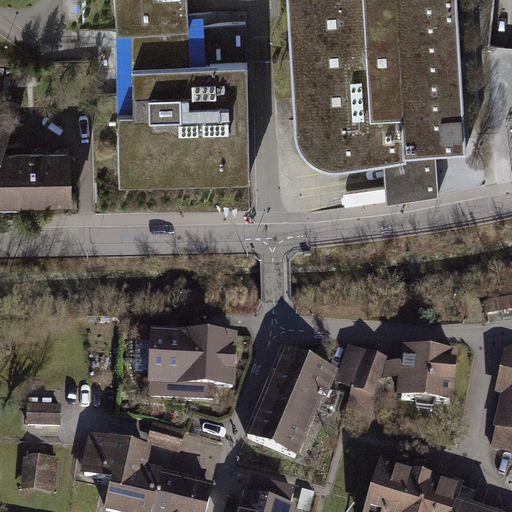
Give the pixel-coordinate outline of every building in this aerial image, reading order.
[(116,0),(118,28),(134,27),(191,25),(189,0),(116,0)] [(300,148),(310,160),(320,166),(331,169),(384,161),(410,159),(417,198),(440,195),(437,150),(467,148),(457,0),(287,0),(295,134),(300,148)] [(120,180),(252,176),(246,22),(191,25),(134,27),(136,110),(120,110),(120,180)] [(71,153),(0,154),(0,170),(1,200),(72,198),(71,153)] [(410,159),(384,161),(388,201),(417,198),(410,159)] [(150,396),(213,399),(214,387),(233,387),(235,338),(153,334),(150,396)] [(339,383),(356,390),(370,356),(353,349),(342,376),(339,383)] [(456,358),(408,353),(403,400),(451,405),(456,358)] [(287,354),(268,398),(313,417),(318,405),(336,412),(342,398),(330,393),(337,375),(287,354)] [(377,399),(392,365),(370,356),(356,390),(349,418),(370,426),(377,399)] [(511,357),(510,357),(502,391),(506,392),(493,447),(511,451),(511,357)] [(268,398),(251,440),(295,458),(313,417),(268,398)] [(61,408),(31,408),(31,426),(60,427),(61,408)] [(185,434),(157,427),(152,446),(181,453),(185,434)] [(93,439),(85,476),(114,483),(139,488),(143,473),(147,452),(93,439)] [(57,461),(29,459),(26,486),(53,490),(57,461)] [(462,490),(382,466),(367,511),(456,511),(457,509),(462,490)] [(111,511),(155,511),(164,478),(143,473),(139,488),(114,483),(108,511),(111,511)] [(164,478),(155,511),(207,511),(213,489),(164,478)] [(249,500),(245,499),(241,511),(294,511),(291,511),(295,495),(253,484),(249,500)]
